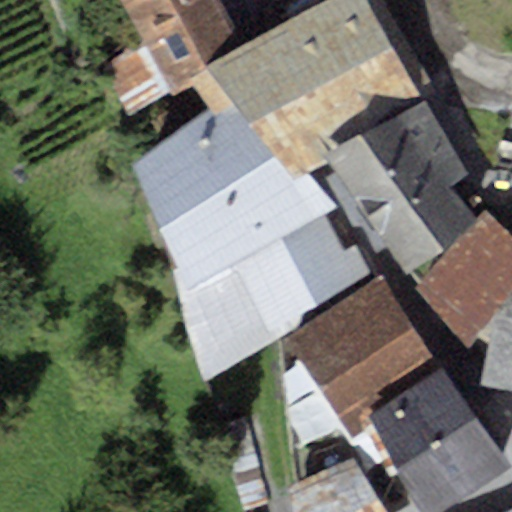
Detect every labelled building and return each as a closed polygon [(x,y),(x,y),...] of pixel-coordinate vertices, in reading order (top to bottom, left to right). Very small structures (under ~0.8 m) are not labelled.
[(216,0),(122,0),(170,91),(244,53),(216,0)] [(263,51),(217,73),(235,99),(294,180),(303,174),(340,158),(419,106),(356,6),(263,51)] [(235,99),(133,166),(189,293),(241,267),(326,216),(335,208),(303,174),(294,180),(235,99)] [(419,106),(340,158),(409,274),(478,231),(461,202),(476,193),(419,106)] [(326,216),(241,267),(274,340),(290,331),(354,293),(326,216)] [(511,246),(487,224),(417,302),(471,350),(508,310),(511,305),(511,246)] [(241,267),(189,293),(181,295),(206,384),(294,344),(290,331),(274,340),(241,267)] [(381,289),(285,352),(348,446),(368,433),(443,383),(381,289)] [(511,305),(508,310),(494,377),(511,380),(511,305)] [(443,383),(368,433),(420,511),(454,511),(506,478),(443,383)] [(369,511),(344,475),(292,494),(296,511),(369,511)]
